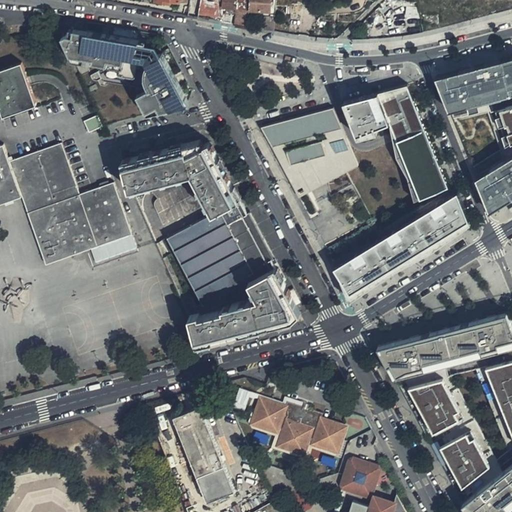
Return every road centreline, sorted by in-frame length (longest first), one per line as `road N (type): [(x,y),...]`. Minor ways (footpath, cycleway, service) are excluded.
road 1 (residential): [(0,422),(340,330)]
road 2 (residential): [(221,111),(340,330)]
road 3 (residential): [(188,29),(339,61),(420,55)]
road 4 (residential): [(340,330),(437,511)]
road 5 (residential): [(420,55),(491,239)]
road 6 (residential): [(11,0),(188,29)]
road 7 (residential): [(340,330),(491,239)]
